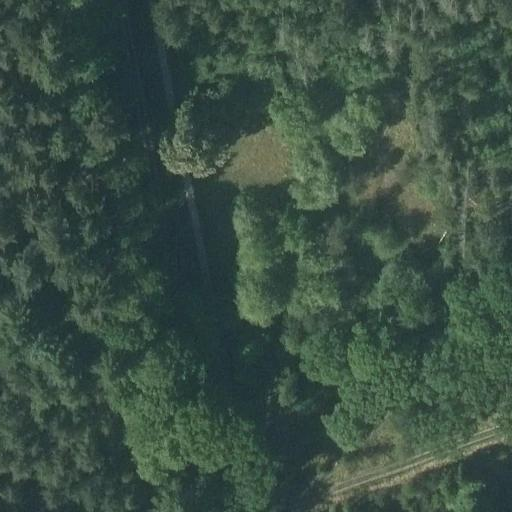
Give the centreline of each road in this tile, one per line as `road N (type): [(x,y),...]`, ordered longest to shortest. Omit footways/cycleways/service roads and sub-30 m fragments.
road 1 (track): [(206,511),(161,206),(117,0)]
road 2 (track): [(511,427),(258,511)]
